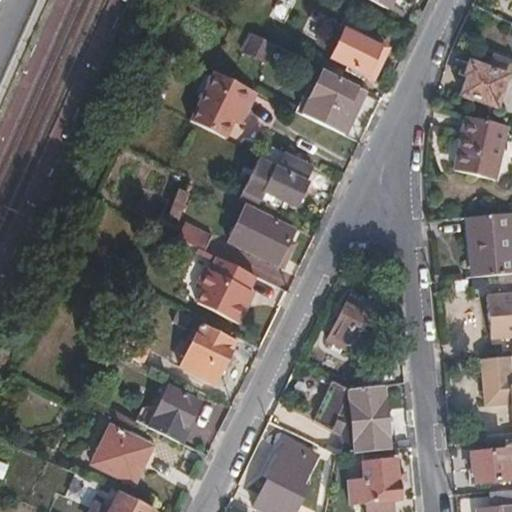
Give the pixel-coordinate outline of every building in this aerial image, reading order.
[(375,63),(382,46),(366,38),(371,27),(352,17),(334,56),(373,75),(378,64),(375,63)] [(267,60),(276,41),(252,30),(243,50),(267,60)] [(467,67),(462,85),(498,96),(511,53),(511,51),(493,45),(489,57),(485,57),(470,52),(465,66),(467,67)] [(383,67),(391,50),(382,46),(375,63),(378,64),(383,67)] [(343,130),(364,86),(322,66),(301,110),(343,130)] [(237,119),(245,104),(251,107),(259,91),(215,70),(193,118),(230,135),(237,119)] [(244,122),(251,107),(245,104),(237,119),(244,122)] [(500,171),(511,129),(511,117),(473,108),(458,162),(500,171)] [(280,164),(287,151),(275,145),(267,158),(280,164)] [(308,176),(314,163),(287,151),(280,164),(267,158),(264,156),(250,186),(266,193),(269,187),(299,201),(311,178),(308,176)] [(185,206),(193,192),(185,187),(177,202),(185,206)] [(178,220),(185,206),(177,202),(170,217),(178,220)] [(250,204),(233,238),(287,264),(298,241),(292,237),(297,226),(250,204)] [(511,265),(511,205),(469,210),(474,269),(511,265)] [(216,235),(188,221),(179,236),(208,250),(216,235)] [(252,288),(258,275),(219,256),(212,268),(207,266),(197,286),(204,291),(199,300),(243,322),(250,306),(243,302),(251,288),(252,288)] [(511,285),(487,288),(491,330),(511,328),(511,285)] [(250,306),(258,291),(252,288),(251,288),(243,302),(250,306)] [(347,301),(328,339),(353,351),(362,330),(366,326),(366,323),(371,312),(368,311),(375,298),(356,289),(349,302),(347,301)] [(203,322),(181,366),(215,383),(236,339),(203,322)] [(144,361),(153,342),(128,330),(120,349),(131,355),(144,361)] [(122,373),(131,355),(120,349),(112,368),(122,373)] [(511,380),(510,356),(481,358),(484,390),(494,389),(495,404),(511,402),(511,380)] [(397,381),(395,365),(362,368),(364,385),(383,383),(397,381)] [(389,449),(383,383),(364,385),(350,386),(333,378),(313,419),(347,437),(353,437),(355,453),(389,449)] [(149,425),(171,382),(165,379),(155,400),(145,405),(140,416),(147,424),(149,425)] [(182,441),(202,399),(171,382),(149,425),(182,441)] [(495,404),(494,389),(484,390),(485,405),(495,404)] [(111,422),(92,462),(135,484),(154,444),(111,422)] [(479,463),(480,476),(511,472),(511,441),(475,446),(476,463),(479,463)] [(303,486),(318,456),(288,442),(255,509),(260,511),(296,511),(301,503),(309,489),(303,486)] [(367,503),(367,511),(394,511),(393,501),(402,500),(400,480),(397,480),(395,458),(363,461),(364,479),(349,480),(351,505),(367,503)] [(511,511),(511,482),(488,485),(490,500),(479,502),(479,511),(511,511)] [(151,511),(154,505),(118,489),(109,507),(97,501),(91,511),(151,511)] [(303,511),(307,506),(301,503),(296,511),(303,511)]
